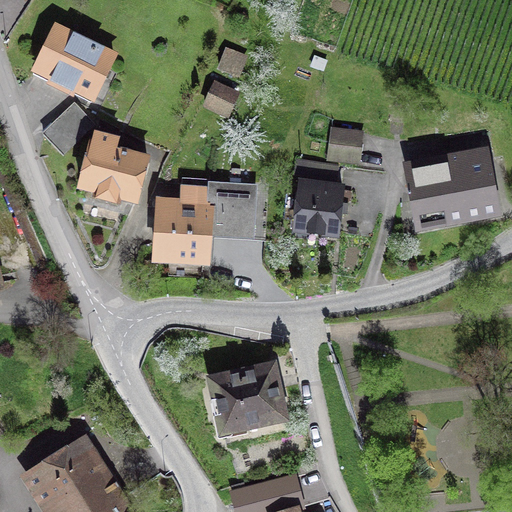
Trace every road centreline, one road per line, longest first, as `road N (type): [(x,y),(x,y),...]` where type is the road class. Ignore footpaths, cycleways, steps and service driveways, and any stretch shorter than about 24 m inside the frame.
road 1 (residential): [(0,75),(67,256),(107,336)]
road 2 (residential): [(511,246),(419,289),(306,317)]
road 3 (residential): [(306,317),(184,310),(107,336)]
road 4 (residential): [(306,317),(326,442),(350,511)]
road 5 (residential): [(107,336),(203,511)]
